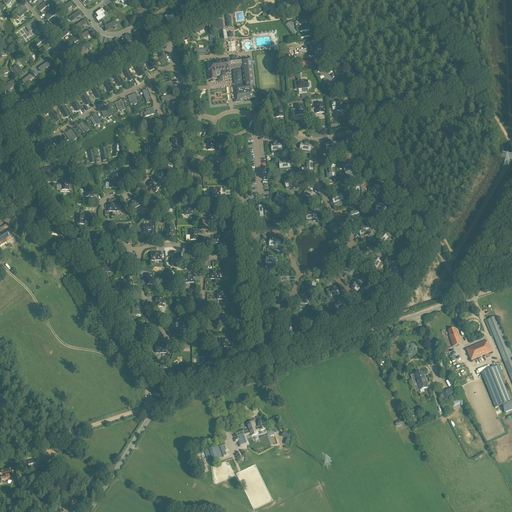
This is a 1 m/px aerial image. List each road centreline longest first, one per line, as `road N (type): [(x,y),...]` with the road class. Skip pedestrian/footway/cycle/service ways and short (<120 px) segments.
road 1 (unclassified): [(88,511),(156,404),(493,288)]
road 2 (unknown): [(474,294),(317,0)]
road 3 (track): [(0,452),(156,404),(135,363)]
road 4 (unknown): [(0,261),(63,346),(137,366)]
road 5 (track): [(511,149),(428,0)]
